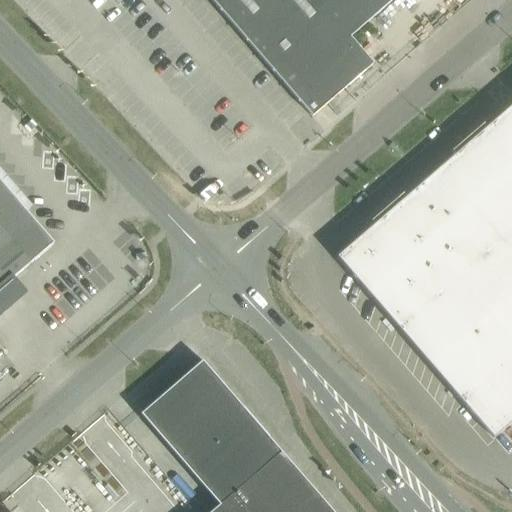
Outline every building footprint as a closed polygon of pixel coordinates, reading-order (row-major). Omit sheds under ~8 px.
[(183,0),(213,34),(223,26),(199,0),(183,0)] [(393,0),(209,0),(312,117),(373,64),(350,37),(393,0)] [(511,105),(336,257),(493,439),(511,422),(511,105)] [(0,181),(0,302),(15,289),(9,281),(53,243),(0,181)] [(218,505),(210,511),(332,511),(201,360),(140,414),(218,505)]
